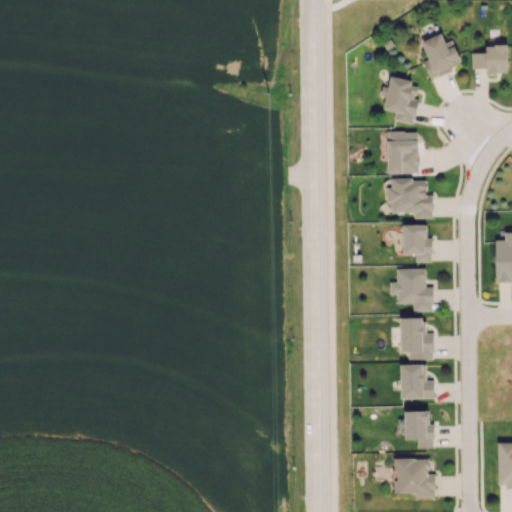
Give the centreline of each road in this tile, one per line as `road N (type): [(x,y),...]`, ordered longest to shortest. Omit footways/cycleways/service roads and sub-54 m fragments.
road 1 (tertiary): [(307,0),(313,511)]
road 2 (residential): [(496,143),(481,162),(467,209),(469,511)]
